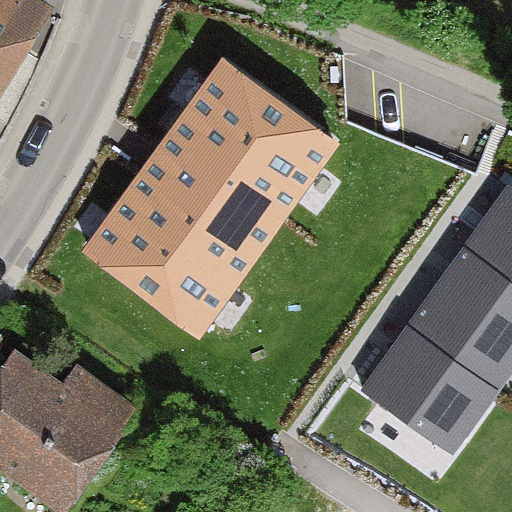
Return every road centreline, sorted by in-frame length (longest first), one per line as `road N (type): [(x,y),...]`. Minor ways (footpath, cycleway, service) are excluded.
road 1 (residential): [(511,102),(257,0)]
road 2 (tertiary): [(0,218),(48,145),(109,0)]
